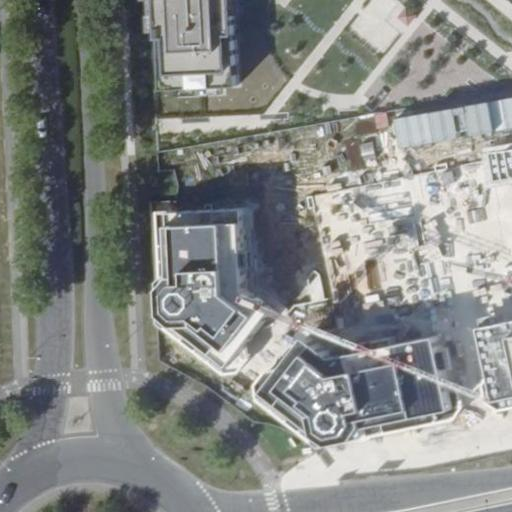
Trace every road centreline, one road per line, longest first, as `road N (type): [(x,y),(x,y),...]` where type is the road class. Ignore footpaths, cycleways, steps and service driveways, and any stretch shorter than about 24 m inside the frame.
road 1 (secondary): [(43,0),(52,379),(36,445),(10,482)]
road 2 (secondary): [(145,476),(117,425),(102,342),(90,0)]
road 3 (secondary): [(511,478),(272,507),(181,507)]
road 4 (secondary): [(145,476),(77,460),(10,482)]
